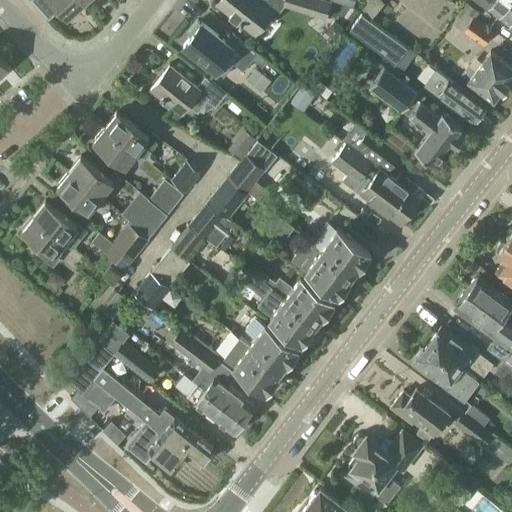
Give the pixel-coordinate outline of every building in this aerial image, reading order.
[(34,0),(49,17),(60,7),(68,16),(85,1),(83,0),(34,0)] [(219,0),(218,2),(255,32),(269,15),(274,19),(284,5),(326,17),(332,0),(330,0),(219,0)] [(511,24),(511,3),(507,0),(480,0),(500,14),(500,15),(511,24)] [(491,30),(461,8),(451,22),(481,44),(491,30)] [(361,13),(350,28),(395,61),(392,66),(399,71),(413,51),(361,13)] [(216,68),(226,56),(244,69),(258,51),(233,31),(226,39),(202,20),(198,17),(188,30),(192,33),(185,42),(216,68)] [(483,61),(475,55),(462,73),(469,79),(468,81),(493,100),(502,88),(504,90),(511,81),(509,80),(511,75),(511,64),(492,50),(483,61)] [(169,62),(150,86),(163,96),(173,103),(182,110),(189,101),(198,108),(206,97),(216,104),(226,91),(206,75),(198,84),(169,62)] [(384,65),(370,84),(410,114),(421,99),(424,94),(384,65)] [(437,68),(426,83),(442,95),(474,118),(476,116),(479,115),(484,109),(484,105),(485,103),(437,68)] [(332,89),(319,79),(314,87),(327,96),(332,89)] [(304,83),(291,100),(302,108),(314,91),(304,83)] [(440,113),(421,99),(410,114),(429,128),(414,146),(434,162),(448,144),(454,148),(466,133),(460,128),(462,125),(442,110),(440,113)] [(115,108),(104,123),(136,149),(137,149),(145,155),(150,148),(142,142),(148,134),(115,108)] [(125,163),(136,149),(104,123),(92,137),(125,163)] [(390,125),(380,137),(387,143),(394,147),(400,152),(410,139),(390,125)] [(368,128),(355,144),(375,159),(379,153),(393,164),(393,163),(401,153),(400,152),(394,147),(387,143),(380,137),(373,132),(368,128)] [(300,162),(311,148),(288,131),(278,144),(300,162)] [(337,153),(331,160),(347,173),(344,176),(354,183),(401,220),(411,206),(392,191),(391,193),(378,183),(380,181),(366,171),(375,159),(355,144),(348,138),(346,140),(339,150),(337,153)] [(246,148),(236,141),(231,147),(241,154),(246,148)] [(69,168),(102,194),(114,179),(81,152),(69,168)] [(375,159),(366,171),(380,181),(378,183),(391,193),(392,191),(411,206),(420,194),(424,189),(401,171),(397,176),(388,170),(389,169),(393,164),(379,153),(375,159)] [(242,160),(229,175),(247,189),(265,167),(244,155),(242,160)] [(187,159),(172,177),(186,189),(198,174),(199,168),(187,159)] [(289,181),(305,191),(314,177),(298,167),(289,181)] [(90,208),(102,194),(69,168),(57,182),(90,208)] [(247,189),(229,175),(209,200),(221,210),(227,215),(247,189)] [(150,197),(169,212),(184,192),(165,177),(150,197)] [(160,222),(169,212),(150,197),(141,207),(160,222)] [(66,238),(74,244),(86,229),(78,223),(76,225),(44,199),(33,213),(66,238)] [(208,201),(190,223),(206,236),(224,214),(208,201)] [(33,213),(21,228),(36,241),(31,247),(54,265),(60,257),(54,252),(66,238),(33,213)] [(114,240),(134,255),(148,237),(129,222),(114,240)] [(189,223),(172,245),(187,257),(204,235),(189,223)] [(336,228),(322,246),(355,271),(359,265),(367,265),(372,258),(370,251),(344,231),(338,226),(336,228)] [(308,237),(293,257),(306,267),(338,292),(339,292),(346,292),(352,285),(349,278),(355,271),(322,246),(322,247),(308,237)] [(500,239),(496,245),(496,248),(497,249),(496,251),(505,258),(498,268),(511,278),(511,240),(507,237),(505,239),(504,238),(500,239)] [(125,266),(134,255),(114,240),(106,251),(125,266)] [(191,260),(187,257),(172,245),(159,261),(152,269),(166,281),(171,284),(191,260)] [(43,269),(40,282),(53,285),(55,272),(43,269)] [(152,307),(170,285),(151,270),(142,282),(133,292),(152,307)] [(280,278),(273,286),(285,295),(286,294),(318,319),(323,312),(330,313),(335,305),(333,299),(333,298),(301,274),(292,287),(280,278)] [(471,285),(470,286),(511,317),(511,300),(478,275),(477,277),(474,277),(470,282),(471,285)] [(264,296),(264,297),(277,306),(271,315),(303,339),(308,343),(319,328),(314,324),(318,319),(286,294),(285,295),(273,286),(272,285),(264,296)] [(459,300),(455,306),(479,325),(482,321),(491,327),(490,329),(497,334),(487,347),(504,360),(505,360),(511,365),(511,341),(509,340),(511,335),(511,317),(470,286),(465,292),(462,293),(458,297),(459,300)] [(128,298),(118,290),(102,309),(113,317),(128,298)] [(254,315),(245,328),(256,336),(251,343),(250,344),(282,367),(287,360),(294,361),(299,353),(297,347),(297,346),(266,323),(254,315)] [(429,342),(459,365),(464,359),(484,374),(494,361),(473,346),(472,348),(441,325),(429,342)] [(218,357),(179,328),(169,342),(208,371),(218,357)] [(100,333),(96,338),(113,351),(113,352),(148,379),(149,380),(160,367),(124,339),(118,347),(100,333)] [(240,335),(224,356),(235,364),(266,388),(267,388),(274,388),(279,380),(277,374),(282,367),(250,344),(251,343),(240,335)] [(96,338),(73,366),(90,380),(94,375),(102,365),(113,351),(96,338)] [(429,342),(417,358),(448,381),(445,385),(465,400),(474,387),(479,380),(459,365),(429,342)] [(511,380),(511,365),(504,360),(504,361),(503,360),(496,370),(511,380)] [(102,365),(94,375),(108,387),(107,388),(116,395),(147,420),(147,419),(161,430),(162,429),(189,451),(200,460),(213,444),(166,406),(160,412),(150,405),(151,403),(138,393),(102,365)] [(197,381),(244,417),(255,402),(216,374),(208,384),(199,378),(197,381)] [(104,410),(116,395),(107,388),(108,387),(94,375),(90,380),(91,381),(82,393),(104,410)] [(234,431),(244,417),(197,381),(187,396),(234,431)] [(423,423),(417,431),(428,439),(434,431),(450,411),(417,385),(411,393),(404,388),(392,403),(412,419),(415,416),(423,423)] [(511,457),(511,446),(461,408),(452,420),(509,463),(511,457)] [(176,467),(189,451),(162,429),(161,430),(147,419),(147,420),(128,442),(147,457),(154,448),(176,467)] [(359,449),(348,462),(362,473),(356,480),(371,492),(373,489),(386,499),(398,483),(388,476),(398,463),(402,467),(421,442),(403,428),(388,447),(367,431),(365,433),(361,433),(357,434),(354,437),(354,441),(356,446),(355,446),(356,447),(359,449)] [(461,471),(452,483),(470,497),(479,486),(461,471)] [(311,499),(300,511),(343,511),(348,507),(321,486),(318,489),(315,488),(309,495),(311,499)]
